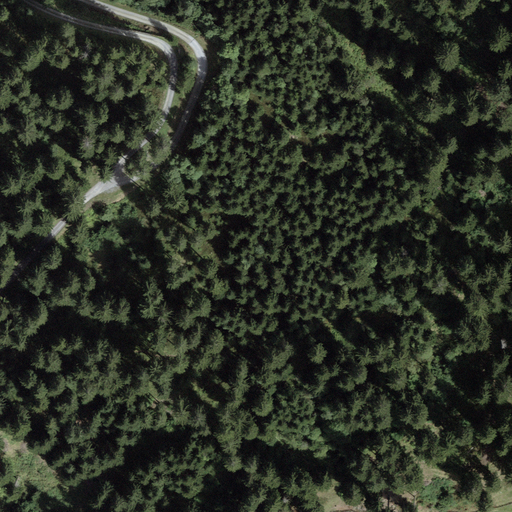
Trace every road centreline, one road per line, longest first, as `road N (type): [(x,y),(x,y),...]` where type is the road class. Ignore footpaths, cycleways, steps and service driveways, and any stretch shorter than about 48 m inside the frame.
road 1 (track): [(104,183),(158,124),(172,60),(152,38),(33,0)]
road 2 (track): [(104,183),(160,161),(182,125),(202,61),(180,33),(91,0)]
road 3 (track): [(0,285),(104,183)]
